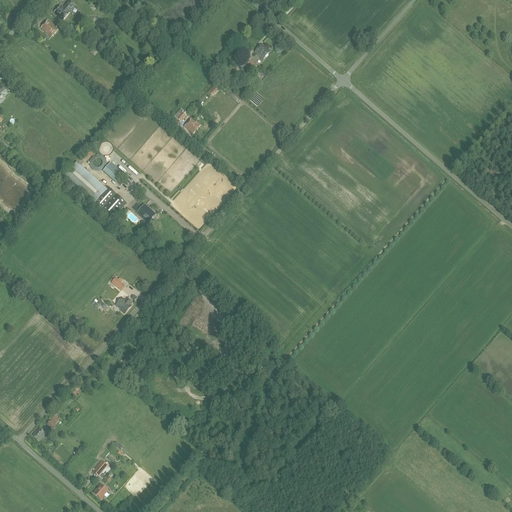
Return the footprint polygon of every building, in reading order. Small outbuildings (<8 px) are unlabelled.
[(63,21),(70,13),(76,6),(70,1),(64,7),(61,5),(54,13),(63,21)] [(47,14),(52,9),(48,6),(43,10),(47,14)] [(52,38),(59,29),(48,20),(41,28),(52,38)] [(263,60),(270,52),(262,44),(255,52),(263,60)] [(95,56),(98,52),(93,48),(89,52),(95,56)] [(257,66),(250,59),(243,66),(251,73),(257,66)] [(213,96),(219,90),(214,86),(208,92),(213,96)] [(174,117),(181,122),(186,116),(183,112),(184,111),(181,109),(174,117)] [(193,134),(201,125),(197,122),(196,123),(191,119),(184,127),(193,134)] [(13,133),(18,138),(22,134),(17,129),(13,133)] [(112,162),(108,166),(117,175),(121,172),(112,162)] [(94,207),(95,206),(108,191),(78,164),(64,179),(94,207)] [(116,182),(120,178),(107,167),(103,171),(116,182)] [(108,191),(95,206),(112,221),(127,204),(110,189),(108,191)] [(148,223),(155,215),(145,205),(138,213),(148,223)] [(126,286),(122,282),(123,281),(120,278),(118,280),(116,278),(111,283),(121,291),(126,286)] [(115,305),(120,310),(125,314),(132,306),(131,305),(132,303),(127,298),(126,300),(122,298),(115,305)] [(58,419),(55,416),(51,420),(56,425),(61,419),(59,418),(58,419)] [(56,425),(51,420),(47,425),(52,430),(57,426),(56,425)] [(39,442),(46,434),(40,428),(32,436),(39,442)] [(103,461),(93,472),(99,477),(109,467),(103,461)] [(108,492),(109,491),(101,484),(93,493),(101,499),(104,496),(107,498),(110,494),(108,492)]
